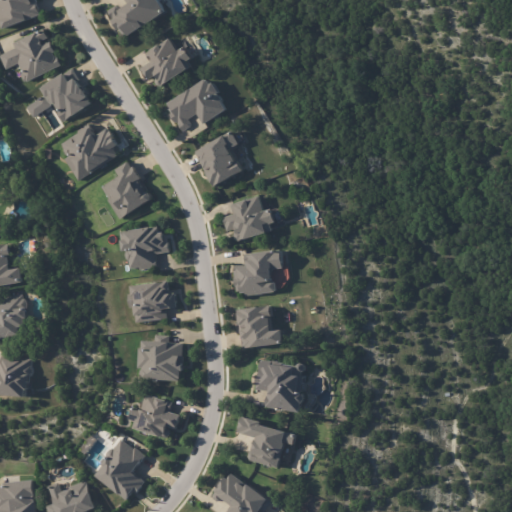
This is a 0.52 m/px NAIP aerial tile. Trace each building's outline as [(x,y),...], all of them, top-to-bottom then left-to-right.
[(0,0),(0,22),(2,29),(40,15),(35,0),(0,0)] [(166,12),(159,0),(125,0),(128,5),(120,9),(117,5),(107,11),(123,38),(166,12)] [(42,27),(12,41),(14,46),(0,52),(0,57),(4,67),(17,61),(21,71),(19,73),(22,80),(25,78),(25,80),(60,63),(57,55),(56,55),(55,53),(54,54),(52,51),(54,50),(49,40),(48,40),(42,27)] [(145,52),(150,62),(141,67),(148,80),(154,77),(159,86),(194,67),(184,47),(177,51),(170,39),(145,52)] [(66,71),(72,80),(78,76),(81,82),(82,82),(86,87),(91,95),(90,95),(94,102),(76,114),(76,113),(64,120),(59,112),(61,110),(56,102),(50,105),(45,97),(48,94),(43,87),(66,71)] [(186,130),(180,120),(178,121),(173,112),(174,111),(172,107),(174,106),(171,100),(211,76),(214,81),(217,79),(223,90),(222,91),(227,99),(226,100),(230,106),(207,122),(201,112),(192,117),(194,122),(194,125),(186,130)] [(91,128),(94,132),(95,131),(97,135),(109,127),(112,131),(115,129),(117,133),(116,134),(122,143),(116,147),(120,154),(113,159),(112,158),(96,168),(97,169),(80,180),(66,159),(69,157),(67,155),(66,152),(65,150),(65,147),(63,143),(90,126),(91,128)] [(237,133),(243,142),(233,148),(241,161),(246,169),(216,186),(205,167),(207,166),(204,162),(203,162),(197,151),(235,129),(237,133)] [(138,168),(144,177),(141,179),(149,191),(151,191),(154,196),(152,200),(122,219),(109,200),(111,199),(103,187),(121,175),(117,169),(130,160),(134,167),(137,165),(138,168)] [(276,208),(279,221),(274,223),(276,230),(239,241),(236,238),(235,235),(236,233),(239,230),(238,228),(230,231),(225,217),(235,214),(232,206),(233,205),(233,204),(251,198),(262,195),(267,210),(269,210),(269,209),(275,207),(276,208)] [(167,234),(167,238),(170,237),(172,251),(157,254),(159,267),(141,270),(141,267),(131,268),(130,260),(128,258),(127,256),(127,253),(128,250),(125,250),(121,231),(161,225),(163,232),(166,231),(167,234)] [(0,247),(10,246),(11,258),(10,258),(12,272),(23,271),(26,286),(0,290),(0,247)] [(275,292),(272,269),(284,268),(281,250),(244,254),(245,263),(232,265),(235,293),(244,292),(244,296),(275,292)] [(168,290),(169,293),(174,292),(174,293),(178,293),(180,303),(178,303),(179,306),(175,307),(166,308),(166,310),(168,310),(169,318),(138,323),(137,314),(136,307),(132,308),(130,294),(134,293),(133,285),(171,280),(172,289),(168,290)] [(28,327),(29,331),(22,331),(23,340),(7,341),(7,342),(0,343),(1,344),(0,344),(0,300),(26,297),(26,301),(28,301),(30,322),(28,322),(28,327)] [(247,348),(244,348),(243,338),(244,338),(243,331),(241,331),(241,324),(242,324),(240,313),(241,313),(240,310),(272,305),(274,316),(272,316),(274,330),(286,329),(287,342),(247,348)] [(170,336),(170,341),(172,341),(172,342),(185,343),(184,354),(186,354),(185,371),(183,371),(183,378),(181,378),(181,381),(143,379),(141,376),(141,373),(143,368),(139,368),(140,348),(144,348),(145,340),(156,340),(157,335),(170,336)] [(28,404),(0,400),(0,372),(3,373),(4,366),(7,366),(7,363),(16,365),(17,359),(35,362),(34,368),(36,372),(35,375),(35,377),(33,380),(31,395),(29,395),(28,404)] [(265,407),(300,412),(306,377),(303,377),(305,366),(260,359),(256,389),(268,391),(265,407)] [(175,405),(173,413),(183,416),(181,420),(179,429),(170,427),(169,431),(171,432),(172,434),(172,435),(167,438),(140,430),(140,429),(134,428),(136,421),(127,418),(130,406),(140,409),(145,393),(176,402),(175,405)] [(251,454),(251,453),(255,454),(258,437),(239,433),(243,417),(264,421),(263,425),(300,435),(298,445),(288,443),(288,447),(285,452),(284,460),(283,460),(281,468),(273,466),(273,465),(252,461),(250,457),(251,454)] [(94,475),(127,499),(133,491),(137,493),(145,482),(133,472),(145,456),(121,438),(94,475)] [(231,511),(235,506),(225,498),(223,501),(219,502),(215,499),(214,496),(218,492),(217,491),(222,485),(228,477),(229,478),(233,473),(249,485),(250,484),(274,502),(267,511),(265,510),(263,511),(231,511)] [(36,511),(0,511),(0,487),(4,487),(3,483),(33,480),(36,511)] [(86,511),(95,509),(86,481),(60,489),(58,483),(48,486),(53,503),(46,505),(48,511),(86,511)]
